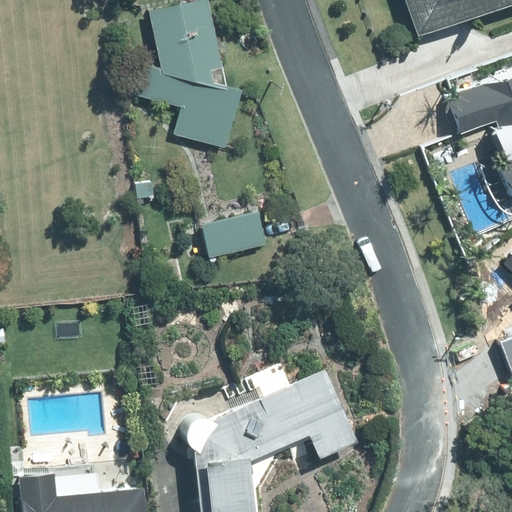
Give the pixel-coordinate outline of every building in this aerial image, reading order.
[(207,63),(218,61),(205,0),(165,0),(145,4),(157,63),(138,57),(130,89),(178,102),(171,129),(222,143),(238,84),(209,76),(207,63)] [(511,0),(401,0),(413,36),(511,2),(511,0)] [(499,158),(493,161),(504,192),(511,192),(511,70),(442,97),(456,134),(493,120),(495,128),(489,130),(499,158)] [(150,177),(133,179),(134,196),(152,194),(150,177)] [(205,252),(262,239),(255,205),(198,218),(205,252)] [(511,251),(500,263),(511,274),(511,251)] [(353,434),(323,362),(205,412),(201,410),(198,409),(194,409),(191,410),(188,412),(185,414),(183,416),(181,420),(180,422),(180,425),(180,428),(181,432),(182,435),(185,437),(187,439),(189,453),(198,451),(204,511),(248,511),(242,453),(304,427),(314,450),(353,434)] [(141,511),(139,479),(51,487),(48,465),(12,468),(14,491),(15,491),(16,511),(141,511)]
